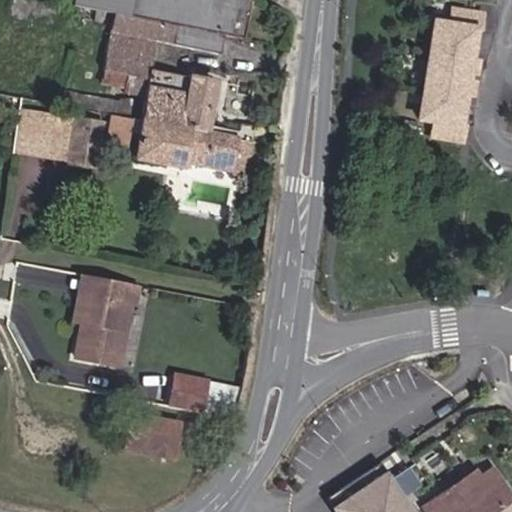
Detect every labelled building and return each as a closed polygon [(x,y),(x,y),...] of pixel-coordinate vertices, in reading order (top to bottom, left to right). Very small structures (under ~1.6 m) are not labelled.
[(71,0),(71,5),(113,14),(128,17),(131,0),(71,0)] [(188,28),(193,0),(131,0),(128,17),(188,28)] [(193,0),(188,28),(224,35),(245,39),(251,0),(193,0)] [(469,59),(473,31),(478,31),(481,15),(451,11),(448,25),(433,23),(428,53),(469,59)] [(224,35),(188,28),(128,17),(113,14),(99,85),(145,94),(140,121),(206,133),(215,82),(150,70),(155,42),(220,55),(224,35)] [(473,76),(476,60),(469,59),(428,53),(422,89),(463,96),(470,98),(472,82),(465,80),(466,75),(473,76)] [(458,125),(463,96),(422,89),(418,119),(433,122),(431,137),(460,141),(463,125),(458,125)] [(65,162),(72,117),(20,109),(13,154),(65,162)] [(97,170),(105,121),(72,116),(72,117),(65,162),(64,164),(97,170)] [(246,173),(252,142),(206,133),(140,121),(112,116),(107,142),(126,146),(128,131),(138,132),(133,159),(181,168),(182,161),(246,173)] [(90,296),(94,277),(80,275),(71,321),(79,323),(84,295),(90,296)] [(118,366),(130,302),(134,303),(137,286),(94,277),(90,296),(84,295),(79,323),(72,357),(118,366)] [(200,414),(206,382),(174,376),(168,408),(200,414)] [(233,420),(241,388),(206,382),(200,414),(233,420)] [(175,452),(181,423),(130,413),(123,450),(151,456),(152,448),(175,452)] [(173,460),(175,452),(152,448),(151,456),(173,460)] [(378,464),(325,498),(334,511),(410,511),(404,502),(389,480),(378,464)] [(419,486),(407,469),(389,480),(404,502),(409,499),(406,495),(419,486)] [(425,511),(491,511),(511,499),(491,470),(478,478),(466,487),(461,481),(422,507),(425,511)] [(478,478),(473,472),(461,481),(466,487),(478,478)]
